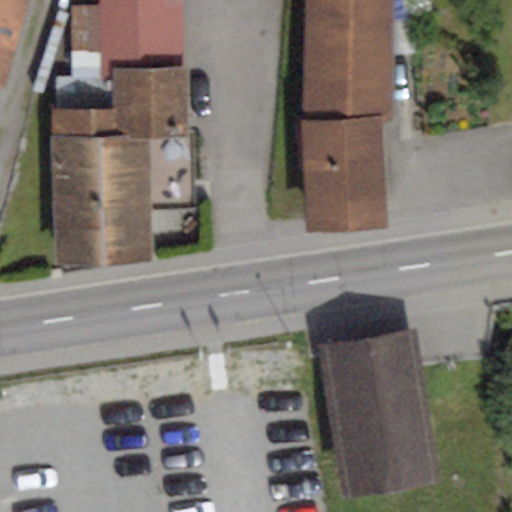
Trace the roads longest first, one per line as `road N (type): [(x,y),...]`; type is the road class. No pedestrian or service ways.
road 1 (tertiary): [(511,253),(0,330)]
road 2 (unknown): [(235,295),(235,0)]
